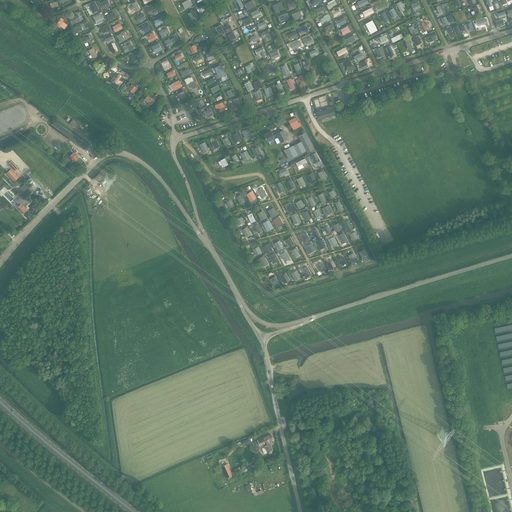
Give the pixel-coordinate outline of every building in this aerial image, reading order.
[(110,6),(107,0),(105,0),(100,2),(103,9),(110,6)] [(192,5),(189,0),(187,0),(183,2),(187,8),(192,5)] [(195,3),(198,9),(206,5),(203,0),(198,3),(197,1),(195,3)] [(255,6),(252,0),(245,4),(248,10),(255,6)] [(294,3),(293,1),(287,4),(290,10),(297,7),(295,3),(294,3)] [(401,1),(396,4),(400,10),(401,12),(405,11),(403,6),(404,5),(401,1)] [(133,11),(135,10),(136,12),(140,9),(136,2),(132,4),(133,6),(130,8),(133,11)] [(93,12),(98,10),(95,3),(90,5),(93,12)] [(374,12),(371,8),(363,12),(365,17),(374,12)] [(397,15),(393,8),(389,11),(393,18),(397,15)] [(190,10),(191,12),(190,13),(193,20),(198,18),(195,10),(193,11),(192,9),(190,10)] [(245,9),(241,11),(242,12),(238,14),(240,18),(248,15),(245,9)] [(261,14),(258,9),(251,13),(253,18),(261,14)] [(298,17),(301,16),(299,11),(291,14),(294,21),(299,19),(298,17)] [(109,21),(116,17),(114,12),(106,16),(109,21)] [(389,19),(385,12),(380,14),(384,22),(389,19)] [(139,22),(146,18),(143,13),(136,17),(139,22)] [(289,18),(287,13),(278,17),(280,21),(289,18)] [(97,23),(104,20),(101,14),(94,17),(97,23)] [(324,16),(324,17),(320,19),(322,23),(328,19),(329,21),(331,20),(328,14),(324,16)] [(76,21),(80,19),(78,15),(69,19),(72,25),(76,22),(76,21)] [(214,24),(218,22),(214,15),(209,17),(214,24)] [(376,21),(378,21),(375,16),(370,18),(375,27),(378,25),(376,21)] [(346,22),(344,17),(338,20),(337,20),(336,20),(339,26),(346,22)] [(63,21),(64,20),(61,18),(57,24),(64,29),(67,25),(63,21)] [(504,25),(503,19),(495,22),(497,27),(498,27),(498,28),(500,27),(500,26),(504,25)] [(266,25),(265,21),(257,25),(259,30),(265,27),(265,26),(266,25)] [(421,24),(420,22),(418,24),(419,27),(421,26),(424,31),(428,29),(426,27),(428,27),(426,23),(425,24),(424,22),(421,24)] [(110,29),(108,24),(100,28),(103,33),(110,29)] [(334,29),(331,24),(324,28),(326,33),(334,29)] [(82,31),(85,29),(83,25),(77,29),(78,32),(78,33),(78,34),(82,32),(82,31)] [(225,33),(221,25),(215,28),(219,34),(222,33),(223,35),(225,33)] [(415,29),(413,26),(408,28),(412,35),(417,33),(416,32),(419,31),(417,28),(415,29)] [(169,32),(167,28),(159,32),(162,38),(166,36),(165,34),(169,32)] [(269,35),(267,30),(260,34),(262,38),(269,35)] [(151,41),(156,38),(153,32),(150,34),(151,36),(148,37),(151,41)] [(400,33),(391,38),(393,43),(402,39),(400,33)] [(428,43),(435,40),(433,34),(424,38),(426,41),(427,40),(428,43)] [(355,40),(353,35),(344,40),(347,44),(355,40)] [(388,40),(385,35),(379,37),(382,43),(388,40)] [(89,36),(85,38),(84,36),(79,39),(82,44),(91,40),(89,36)] [(312,36),(303,39),(304,45),(313,42),(312,36)] [(415,37),(412,38),(416,45),(422,43),(419,38),(416,39),(415,37)] [(301,44),(300,40),(291,44),(293,48),(301,44)] [(155,53),(162,50),(159,43),(152,47),(155,53)] [(133,48),(131,44),(126,47),(125,45),(122,46),(125,52),(133,48)] [(255,50),(257,55),(261,53),(263,58),(267,56),(262,46),(255,50)] [(387,53),(388,52),(390,56),(394,55),(390,46),(385,48),(387,53)] [(347,52),(345,47),(337,52),(339,56),(347,52)] [(93,58),(97,56),(92,48),(88,50),(93,58)] [(245,52),(243,48),(237,51),(237,54),(238,53),(240,56),(244,55),(243,53),(245,52)] [(213,51),(206,55),(209,61),(216,57),(213,51)] [(134,63),(140,59),(139,57),(135,52),(129,56),(134,63)] [(199,54),(200,55),(194,58),(195,62),(202,58),(202,59),(204,59),(200,53),(199,54)] [(363,58),(361,53),(353,57),(355,59),(356,58),(358,61),(363,58)] [(171,67),(168,60),(161,63),(165,70),(171,67)] [(368,67),(365,61),(360,64),(363,69),(368,67)] [(100,64),(95,69),(99,72),(97,74),(99,76),(101,74),(105,69),(104,67),(105,66),(103,63),(101,65),(100,64)] [(311,76),(313,81),(317,79),(315,75),(316,74),(314,71),(308,73),(310,77),(311,76)] [(280,78),(277,73),(270,77),(273,81),(280,78)] [(111,80),(109,83),(113,85),(112,86),(114,87),(117,89),(120,85),(118,84),(120,80),(122,82),(124,79),(122,77),(118,74),(117,76),(116,75),(114,77),(114,76),(111,80)] [(183,86),(179,80),(171,84),(175,90),(183,86)] [(262,86),(259,80),(254,83),(256,89),(262,86)] [(279,94),(285,91),(281,83),(276,85),(279,94)] [(133,93),(137,88),(132,84),(130,87),(128,85),(125,90),(130,94),(132,92),(133,93)] [(220,89),(218,85),(211,89),(213,93),(220,89)] [(236,94),(233,89),(227,92),(229,97),(236,94)] [(261,99),(259,90),(253,92),(253,94),(255,93),(257,100),(261,99)] [(179,98),(178,98),(177,99),(178,101),(179,101),(180,101),(181,101),(187,98),(186,97),(184,91),(177,94),(179,98)] [(252,100),(252,98),(250,93),(243,96),(245,103),(252,100)] [(151,105),(154,101),(147,95),(146,97),(144,96),(140,101),(142,103),(144,100),(151,105)] [(243,106),(240,97),(233,100),(236,108),(243,106)] [(225,111),(222,102),(215,105),(216,109),(219,108),(220,112),(225,111)] [(338,113),(336,106),(334,107),(316,112),(318,120),(336,114),(338,113)] [(213,112),(210,107),(206,109),(207,110),(204,112),(207,117),(211,116),(210,114),(213,112)] [(295,117),(288,120),(293,129),(301,125),(299,121),(298,122),(295,117)] [(50,126),(84,149),(88,144),(54,121),(50,126)] [(246,138),(251,136),(248,129),(242,131),(246,138)] [(268,141),(274,138),(275,139),(279,137),(282,142),(288,138),(284,130),(274,135),(272,131),(265,135),(268,141)] [(109,135),(104,131),(99,137),(105,141),(109,135)] [(301,141),(284,150),(289,160),(306,151),(308,153),(315,149),(306,132),(299,136),(301,141)] [(204,152),(209,150),(205,142),(200,145),(204,152)] [(255,156),(260,153),(257,147),(252,150),(255,156)] [(68,162),(71,158),(75,162),(79,158),(76,154),(78,152),(76,150),(73,153),(70,149),(63,157),(68,162)] [(244,161),(250,158),(247,151),(241,154),(244,161)] [(315,164),(319,162),(315,153),(311,155),(315,164)] [(303,169),(308,166),(304,158),(299,161),(303,169)] [(11,162),(9,164),(15,171),(17,168),(11,162)] [(12,170),(7,174),(13,181),(18,177),(12,170)] [(322,180),(326,177),(323,171),(318,173),(322,180)] [(307,176),(310,183),(316,180),(312,173),(307,176)] [(297,179),(300,186),(305,183),(302,177),(297,179)] [(289,189),(294,187),(291,180),(286,182),(289,189)] [(279,192),(283,190),(280,183),(275,185),(279,192)] [(20,205),(17,208),(22,213),(27,209),(24,206),(27,203),(28,204),(31,201),(28,198),(34,192),(27,185),(21,190),(24,194),(16,201),(20,205)] [(266,195),(262,187),(257,190),(261,198),(266,195)] [(250,201),(255,198),(251,192),(247,194),(250,201)] [(322,203),(326,201),(322,193),(318,196),(322,203)] [(240,204),(245,201),(241,194),(236,197),(240,204)] [(229,208),(234,206),(231,199),(226,202),(229,208)] [(299,209),(305,206),(301,200),(296,203),(299,209)] [(339,211),(343,208),(339,201),(335,203),(336,205),(339,211)] [(288,212),(294,209),(290,203),(285,206),(288,212)] [(325,214),(332,211),(329,205),(323,209),(325,214)] [(272,218),(277,215),(274,208),(268,211),(272,218)] [(261,220),(266,217),(263,211),(258,214),(261,220)] [(306,220),(310,218),(307,211),(302,213),(306,220)] [(252,224),(256,221),(252,214),(248,217),(252,224)] [(295,224),(300,221),(296,214),(291,216),(295,224)] [(279,217),(274,220),(277,227),(283,224),(279,217)] [(263,223),(267,231),(272,228),(268,220),(263,223)] [(343,223),(347,230),(353,227),(349,220),(343,223)] [(304,242),(309,239),(306,232),(300,235),(304,242)] [(342,243),(347,241),(343,233),(338,235),(342,243)] [(290,247),(294,244),(290,237),(286,240),(290,247)] [(332,246),(336,244),(333,237),(328,239),(332,246)] [(320,249),(325,247),(322,239),(316,242),(320,249)] [(269,244),(263,247),(267,254),(273,251),(269,244)] [(309,253),(315,249),(312,244),(306,247),(309,253)] [(256,255),(261,252),(258,247),(253,250),(256,255)] [(363,260),(368,257),(364,249),(359,252),(363,260)] [(274,253),(269,256),(273,263),(278,260),(274,253)] [(351,261),(357,259),(354,253),(348,256),(351,261)] [(263,266),(267,264),(263,256),(259,259),(263,266)] [(343,257),(341,258),(340,257),(338,259),(341,265),(346,263),(343,257)] [(330,269),(336,266),(332,260),(327,263),(330,269)] [(306,277),(311,274),(307,267),(302,269),(306,277)] [(295,281),(301,278),(296,270),(291,274),(295,281)] [(281,276),(284,283),(289,280),(286,274),(281,276)] [(275,277),(270,279),(274,287),(279,284),(275,277)] [(129,401),(120,406),(122,409),(131,405),(129,401)] [(268,452),(272,450),(269,443),(269,441),(273,439),(270,434),(258,440),(255,441),(258,449),(265,446),(268,452)] [(227,464),(222,467),(227,478),(232,475),(227,464)] [(254,496),(264,492),(263,489),(256,492),(252,482),(249,483),(254,496)]
